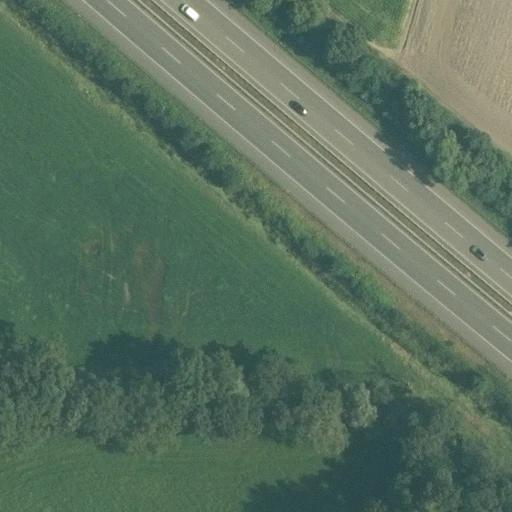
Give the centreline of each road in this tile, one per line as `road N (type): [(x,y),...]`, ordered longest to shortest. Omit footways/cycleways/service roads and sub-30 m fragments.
road 1 (motorway): [(100,0),(511,346)]
road 2 (motorway): [(511,284),(178,0)]
